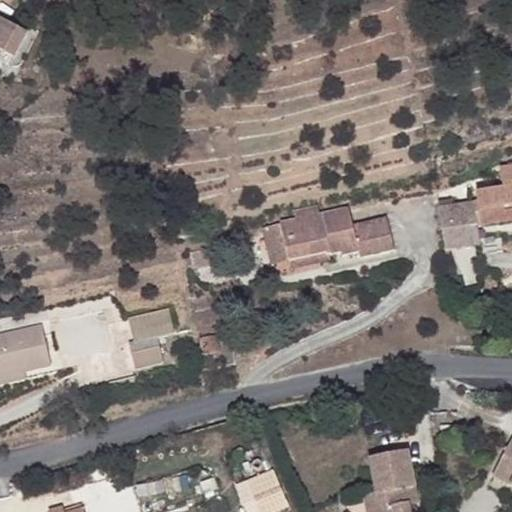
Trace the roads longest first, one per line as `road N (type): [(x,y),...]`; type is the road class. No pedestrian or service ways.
road 1 (tertiary): [(0,470),(243,397),(372,370),(511,368)]
road 2 (unknown): [(3,469),(255,221)]
